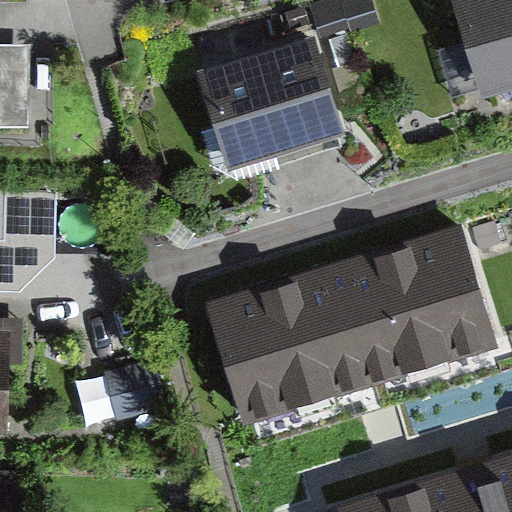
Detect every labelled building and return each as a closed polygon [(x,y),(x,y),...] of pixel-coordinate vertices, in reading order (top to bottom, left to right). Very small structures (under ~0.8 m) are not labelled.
[(379,0),(357,0),(330,7),(337,34),(385,22),(379,0)] [(511,0),(447,0),(475,98),(511,87),(511,0)] [(311,40),(194,77),(224,171),(341,133),(311,40)] [(0,242),(9,243),(10,183),(0,182),(0,242)] [(463,226),(204,303),(242,427),(500,350),(463,226)] [(153,358),(104,372),(121,431),(170,417),(153,358)] [(511,511),(511,452),(336,505),(337,511),(511,511)]
